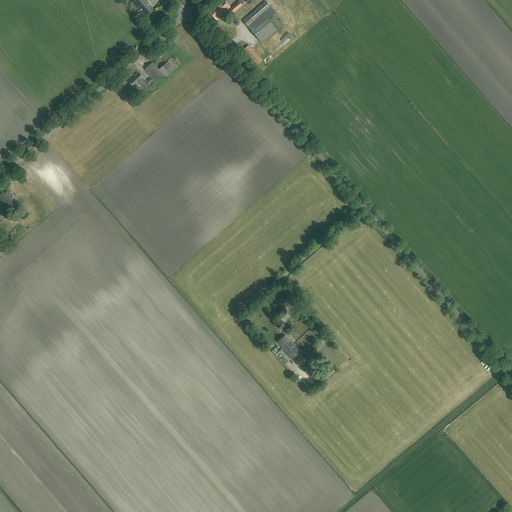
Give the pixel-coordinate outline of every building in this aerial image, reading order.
[(136,6),(145,16),(153,9),(145,0),(131,0),(136,6)] [(219,2),(214,7),(213,6),(207,11),(215,20),(230,7),(223,0),(222,0),(220,3),(219,2)] [(238,1),(230,8),(234,12),(241,6),(238,1)] [(160,48),(155,53),(158,57),(164,52),(160,48)] [(152,62),(145,69),(152,77),(154,80),(159,75),(161,73),(165,77),(181,63),(176,58),(173,61),(171,59),(158,70),(152,62)] [(133,76),(128,80),(134,87),(138,84),(143,89),(149,84),(149,85),(154,81),(153,81),(151,78),(146,82),(143,78),(138,72),(134,76),(133,76)] [(0,199),(11,212),(18,205),(12,198),(13,197),(7,191),(0,197),(0,199)] [(284,351),(292,343),(285,335),(277,342),(281,347),(281,348),(284,351)] [(292,343),(284,351),(291,359),(300,352),(292,343)]
